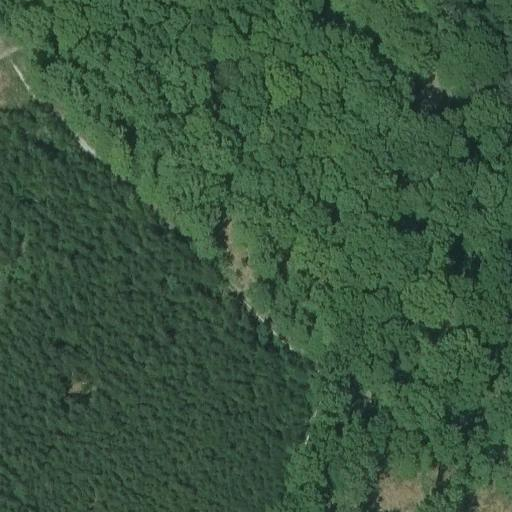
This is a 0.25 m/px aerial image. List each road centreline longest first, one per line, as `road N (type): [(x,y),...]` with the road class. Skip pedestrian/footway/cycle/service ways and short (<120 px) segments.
road 1 (unknown): [(511,473),(410,428),(306,360),(25,82),(0,37)]
road 2 (track): [(281,511),(309,407),(381,258),(397,169),(439,111)]
road 3 (track): [(298,0),(439,111)]
